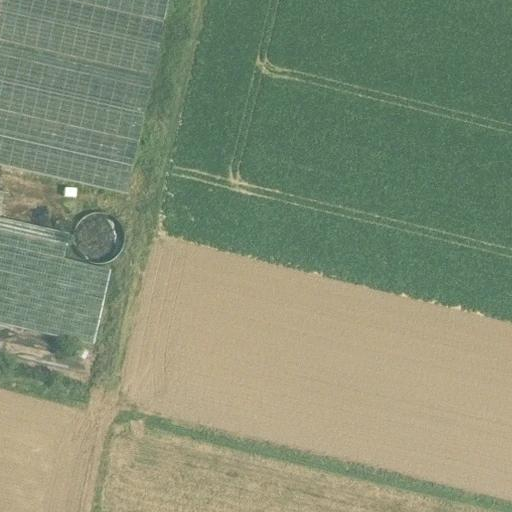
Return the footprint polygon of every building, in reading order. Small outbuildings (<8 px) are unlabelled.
[(168,0),(0,0),(0,58),(147,93),(168,0)] [(147,93),(0,58),(0,113),(135,145),(147,93)] [(135,145),(0,113),(0,167),(123,196),(135,145)] [(0,216),(0,318),(43,328),(61,255),(65,232),(0,216)] [(98,264),(61,255),(43,328),(81,337),(98,264)]
